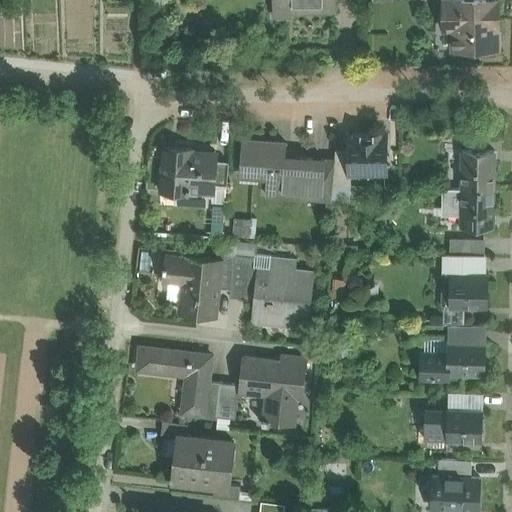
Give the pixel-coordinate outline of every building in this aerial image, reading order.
[(498,0),(444,0),(444,14),(442,14),(440,16),(440,23),(443,25),(444,25),(444,28),(455,28),(455,48),(498,48),(498,0)] [(386,133),(349,133),(349,173),(386,174),(386,133)] [(287,143),(242,140),(239,174),(267,176),(265,194),(297,196),(297,187),(310,188),(312,159),(286,157),(287,143)] [(192,149),(165,147),(161,190),(190,192),(190,190),(214,191),(216,160),(217,154),(192,152),(192,149)] [(495,150),(463,150),(462,187),(494,188),(495,150)] [(335,160),(312,159),(310,188),(333,190),(335,160)] [(228,161),(216,160),(214,191),(213,201),(225,202),(228,161)] [(494,188),(462,187),(462,226),(493,227),(494,188)] [(234,254),(222,252),(221,261),(222,261),(219,288),(230,290),(231,290),(234,254)] [(255,256),(234,254),(231,290),(230,290),(229,297),(254,299),(258,265),(254,265),(255,256)] [(485,255),(446,254),(445,274),(485,275),(485,255)] [(221,261),(167,255),(166,265),(164,264),(163,271),(165,271),(164,280),(183,282),(180,310),(161,308),(161,309),(180,311),(216,315),(219,288),(222,261),(221,261)] [(297,258),(270,256),(269,267),(258,265),(254,299),(252,321),(308,327),(314,271),(295,269),(297,258)] [(485,275),(445,274),(445,290),(452,291),(452,305),(486,305),(487,275),(485,275)] [(485,326),(451,325),(451,341),(485,342),(485,326)] [(485,342),(451,341),(450,354),(424,353),(423,376),(446,377),(446,371),(484,372),(485,342)] [(211,355),(140,346),(138,368),(187,374),(182,412),(205,414),(208,381),(211,355)] [(291,362),(242,356),(238,390),(275,394),(271,422),(294,424),(297,397),(303,397),(307,358),(292,357),(291,362)] [(220,382),(208,381),(205,414),(217,416),(220,382)] [(235,384),(220,382),(217,416),(231,417),(235,384)] [(483,410),(448,408),(448,409),(426,408),(425,438),(447,439),(482,440),(483,410)] [(187,424),(163,421),(161,433),(178,435),(186,436),(187,424)] [(186,436),(178,435),(173,478),(215,483),(228,484),(233,442),(186,436)] [(472,460),(441,458),(441,475),(446,476),(471,477),(472,460)] [(471,477),(446,476),(441,475),(434,475),(433,506),(479,508),(480,478),(471,477)] [(228,484),(215,483),(214,495),(238,497),(239,486),(228,484)] [(283,511),(285,504),(261,501),(260,511),(283,511)]
